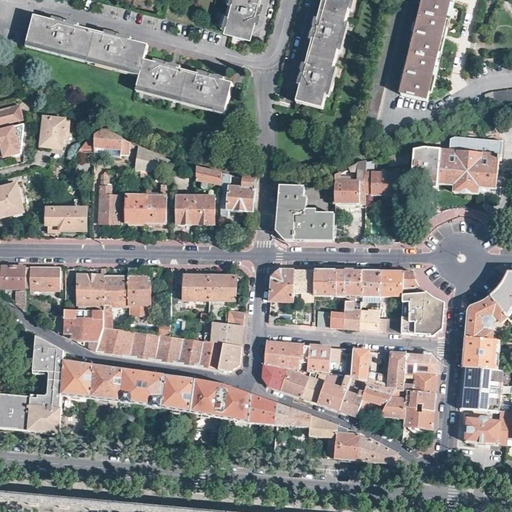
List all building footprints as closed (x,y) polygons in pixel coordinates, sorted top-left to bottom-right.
[(228,0),(221,30),(248,37),(254,14),(257,14),(258,7),(256,6),(257,0),(228,0)] [(334,72),(352,0),(324,0),(317,26),(315,25),(312,33),(315,34),(305,71),(302,71),(300,78),(303,79),(297,102),(324,109),(334,72)] [(390,0),(360,125),(375,129),(402,14),(405,0),(390,0)] [(435,77),(452,0),(423,0),(401,95),(428,102),(435,77)] [(146,61),(150,45),(124,38),(124,36),(116,34),(115,36),(71,25),(72,23),(63,21),(63,23),(36,16),(29,43),(105,62),(143,72),(139,88),(227,111),(234,83),(217,79),(217,75),(209,73),(208,77),(173,67),(174,64),(165,62),(164,66),(146,61)] [(241,46),(243,38),(233,36),(231,44),(241,46)] [(511,89),(494,92),(495,107),(511,105),(511,89)] [(21,107),(0,111),(0,126),(25,121),(21,107)] [(64,149),(68,119),(46,117),(43,147),(64,149)] [(25,126),(0,131),(0,151),(4,150),(6,159),(23,155),(25,126)] [(95,136),(95,153),(104,153),(104,147),(122,148),(122,153),(130,154),(131,142),(105,131),(102,131),(100,132),(95,136)] [(76,156),(95,156),(95,153),(95,136),(76,156)] [(451,150),(425,149),(416,151),(415,189),(440,190),(440,184),(455,185),(455,193),(483,194),(483,189),(499,189),(500,161),(504,161),(504,141),(456,137),(452,140),(451,150)] [(170,159),(139,145),(139,170),(142,170),(148,170),(173,171),(173,160),(170,159)] [(390,166),(408,167),(409,154),(391,158),(390,166)] [(64,167),(52,161),(46,174),(57,179),(64,167)] [(341,173),(336,175),(336,204),(352,204),(366,204),(366,193),(367,173),(367,162),(359,164),(355,166),(355,170),(358,170),(358,181),(341,181),(341,173)] [(197,166),(189,164),(188,171),(197,174),(197,166)] [(210,182),(223,182),(223,171),(197,166),(197,174),(197,182),(203,182),(203,187),(204,188),(204,189),(205,189),(206,189),(207,189),(208,189),(209,188),(209,187),(210,186),(210,182)] [(367,173),(366,193),(371,193),(371,195),(397,195),(397,197),(403,197),(404,185),(403,185),(403,176),(398,176),(398,173),(387,173),(386,170),(382,170),(382,173),(367,173)] [(107,185),(107,171),(101,175),(101,224),(119,224),(120,196),(113,196),(113,185),(107,185)] [(228,210),(254,211),(257,180),(257,179),(244,177),(243,186),(232,186),(231,174),(223,171),(223,182),(222,216),(228,216),(228,214),(228,213),(228,212),(228,210)] [(0,218),(25,212),(18,185),(0,188),(0,218)] [(304,214),(305,187),(283,186),(282,186),(278,232),(281,236),(287,241),(304,241),(335,242),(335,215),(304,214)] [(152,191),(148,191),(148,194),(148,224),(167,224),(168,198),(170,198),(170,187),(162,187),(161,197),(152,197),(152,191)] [(128,224),(148,224),(148,194),(144,194),(144,196),(128,195),(128,224)] [(197,225),(197,195),(193,195),(193,197),(178,197),(178,225),(191,225),(197,225)] [(201,195),(197,195),(197,225),(215,225),(215,198),(201,197),(201,195)] [(86,231),(87,211),(49,210),(49,225),(62,225),(62,230),(86,231)] [(9,266),(3,266),(3,290),(21,290),(21,293),(16,293),(16,304),(21,307),(27,311),(27,267),(9,266)] [(44,267),(30,267),(29,288),(30,289),(30,290),(31,290),(62,290),(62,283),(66,284),(66,267),(44,267)] [(106,275),(106,267),(102,267),(102,275),(80,275),(79,305),(106,306),(106,275)] [(150,268),(131,268),(131,276),(131,293),(131,306),(131,313),(151,313),(151,280),(159,280),(159,273),(160,273),(161,272),(160,269),(150,268)] [(287,270),(281,270),(273,278),(271,301),(295,302),(295,294),(295,270),(287,270)] [(295,294),(315,295),(315,271),(307,270),(295,270),(295,294)] [(315,295),(336,295),(336,271),(330,271),(315,271),(315,295)] [(336,271),(336,295),(361,296),(362,271),(352,271),(336,271)] [(372,272),(362,271),(361,296),(361,301),(361,306),(366,306),(366,301),(380,302),(380,300),(380,272),(372,272)] [(402,298),(402,294),(404,272),(393,272),(380,272),(380,300),(383,300),(384,297),(402,298)] [(404,272),(402,294),(425,294),(419,288),(416,282),(413,273),(404,272)] [(492,296),(504,313),(508,310),(511,306),(511,273),(510,274),(501,287),(500,288),(500,289),(499,290),(498,291),(492,296)] [(131,306),(131,293),(131,276),(106,275),(106,306),(105,311),(105,328),(112,328),(112,314),(112,313),(113,305),(131,306)] [(209,303),(211,303),(211,300),(212,297),(212,277),(187,276),(186,300),(209,300),(209,303)] [(212,297),(211,300),(239,301),(239,277),(212,277),(212,297)] [(412,333),(412,336),(417,336),(432,338),(442,330),(443,321),(444,306),(438,303),(434,301),(428,298),(425,294),(402,294),(402,298),(401,320),(400,331),(412,333)] [(499,326),(505,314),(504,313),(492,296),(488,299),(487,300),(485,301),(483,302),(481,303),(476,305),(474,305),(473,305),(472,306),(471,307),(470,308),(469,309),(469,310),(469,312),(468,321),(467,339),(497,341),(497,335),(499,326)] [(361,306),(361,301),(345,301),(345,314),(344,329),(361,331),(361,312),(361,306)] [(66,316),(65,335),(80,343),(97,352),(105,328),(105,311),(66,310),(66,316)] [(229,324),(245,326),(246,313),(231,311),(229,324)] [(344,329),(345,314),(333,312),(332,328),(344,329)] [(361,312),(361,331),(369,331),(379,332),(379,319),(379,312),(373,312),(366,312),(361,312)] [(286,315),(270,314),(269,320),(269,321),(270,321),(270,322),(271,322),(285,323),(286,315)] [(66,316),(54,316),(53,329),(65,335),(66,316)] [(379,319),(379,332),(381,333),(387,333),(387,320),(379,319)] [(229,324),(209,322),(205,321),(202,321),(200,341),(205,342),(224,344),(243,347),(244,337),(245,326),(229,324)] [(172,324),(161,323),(159,335),(161,335),(172,337),(172,324)] [(135,331),(130,331),(112,328),(105,328),(97,352),(118,355),(130,356),(135,331)] [(143,358),(156,360),(161,335),(159,335),(135,331),(130,356),(143,358)] [(168,362),(179,363),(184,339),(172,337),(161,335),(156,360),(168,362)] [(41,340),(38,338),(36,363),(64,378),(66,352),(55,346),(41,340)] [(188,364),(199,366),(205,342),(200,341),(184,339),(179,363),(188,364)] [(500,370),(502,341),(497,341),(467,339),(465,354),(464,368),(500,370)] [(218,370),(224,344),(205,342),(199,366),(209,368),(218,370)] [(331,361),(332,347),(299,344),(268,342),(266,365),(290,369),(313,374),(324,376),(329,377),(331,361)] [(218,370),(229,372),(235,369),(241,365),(243,347),(224,344),(218,370)] [(339,362),(340,348),(332,347),(331,361),(339,362)] [(351,382),(367,385),(382,387),(404,392),(405,385),(405,378),(406,376),(408,354),(392,353),(390,377),(368,371),(370,351),(354,349),(351,377),(351,382)] [(64,378),(63,396),(91,400),(95,367),(89,366),(89,364),(82,360),(66,352),(64,378)] [(416,355),(408,354),(406,376),(416,377),(416,373),(439,375),(440,366),(435,361),(431,356),(416,355)] [(36,363),(35,372),(33,396),(33,398),(29,432),(47,433),(59,434),(63,396),(64,378),(36,363)] [(290,369),(266,365),(265,378),(269,386),(273,388),(282,391),(290,369)] [(111,369),(95,367),(91,400),(121,403),(125,371),(111,369)] [(501,412),(504,371),(500,370),(464,368),(463,390),(461,409),(501,412)] [(290,369),(282,391),(287,392),(294,395),(304,398),(310,381),(313,374),(290,369)] [(135,372),(125,371),(121,403),(142,405),(145,374),(135,372)] [(405,385),(404,392),(409,392),(438,396),(438,387),(439,375),(416,373),(416,377),(416,379),(416,386),(405,385)] [(152,375),(145,374),(142,405),(163,408),(167,377),(162,376),(152,375)] [(321,385),(326,387),(329,377),(324,376),(321,385)] [(181,379),(167,377),(163,408),(161,426),(190,429),(195,381),(181,379)] [(349,386),(351,382),(351,377),(329,377),(326,387),(319,404),(324,406),(341,411),(347,392),(349,386)] [(196,381),(195,381),(190,429),(219,432),(220,428),(225,386),(210,384),(196,381)] [(311,401),(319,404),(326,387),(321,385),(310,381),(304,398),(311,401)] [(349,386),(365,392),(367,385),(351,382),(349,386)] [(357,417),(361,418),(367,401),(368,401),(380,407),(382,387),(367,385),(365,392),(363,397),(357,417)] [(229,388),(225,386),(220,428),(244,431),(245,423),(250,423),(253,396),(241,392),(229,388)] [(404,392),(382,387),(380,407),(379,424),(386,424),(387,419),(398,420),(406,421),(407,410),(409,392),(404,392)] [(348,414),(357,417),(363,397),(347,392),(341,411),(348,414)] [(438,396),(409,392),(407,410),(436,413),(437,403),(438,396)] [(29,432),(33,398),(14,396),(0,394),(0,428),(15,430),(29,432)] [(269,401),(253,396),(250,423),(276,425),(278,404),(269,401)] [(297,411),(278,404),(276,425),(312,429),(314,417),(297,411)] [(436,413),(407,410),(406,421),(406,429),(431,431),(431,434),(434,435),(436,413)] [(511,421),(511,413),(502,412),(502,421),(490,421),(490,418),(483,417),(481,420),(470,419),(469,433),(468,440),(468,441),(468,442),(469,442),(489,444),(510,445),(511,421)] [(340,426),(314,417),(312,429),(311,436),(329,438),(327,459),(336,460),(340,426)] [(362,434),(340,426),(336,460),(344,460),(359,462),(362,434)] [(391,450),(362,434),(359,462),(371,463),(380,464),(392,465),(399,466),(400,455),(391,450)]
